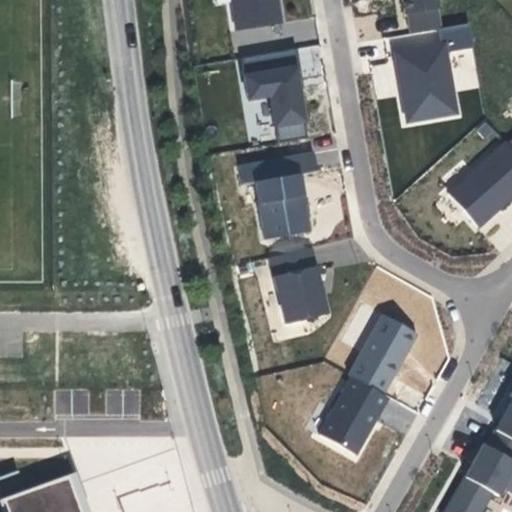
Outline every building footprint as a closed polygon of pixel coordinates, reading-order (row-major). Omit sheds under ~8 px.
[(274,0),(231,0),(236,30),(280,24),(277,2),(275,3),(274,0)] [(401,0),(404,14),(407,14),(410,34),(437,29),(440,28),(436,8),(439,8),(437,0),(401,0)] [(440,28),(437,29),(440,45),(394,52),(406,122),(456,113),(445,53),(474,48),(469,23),(440,28)] [(313,47),(298,48),(300,73),(315,72),(313,47)] [(306,138),(298,88),(291,49),(241,58),(248,99),(270,95),(278,143),(306,138)] [(291,49),(298,88),(303,87),(296,49),(291,49)] [(447,194),(477,227),(491,215),(489,213),(494,209),(495,211),(511,196),(511,148),(507,143),(506,142),(447,194)] [(313,152),(238,165),(242,185),(254,183),(264,239),(309,232),(299,175),(317,172),(313,152)] [(310,247),(268,257),(285,324),(326,314),(310,247)] [(381,314),(348,375),(351,377),(380,393),(388,377),(392,379),(400,364),(396,362),(403,349),(407,351),(416,334),(381,314)] [(396,362),(400,364),(407,351),(403,349),(396,362)] [(383,395),(351,377),(319,435),(354,455),(386,397),(383,395)] [(383,395),(392,379),(388,377),(380,393),(383,395)] [(511,439),(511,397),(494,429),(511,439)] [(511,460),(483,444),(444,511),(479,511),(491,492),(497,496),(502,487),(511,492),(511,460)] [(87,511),(73,472),(55,479),(66,511),(87,511)] [(0,498),(0,505),(2,511),(66,511),(55,479),(0,498)]
